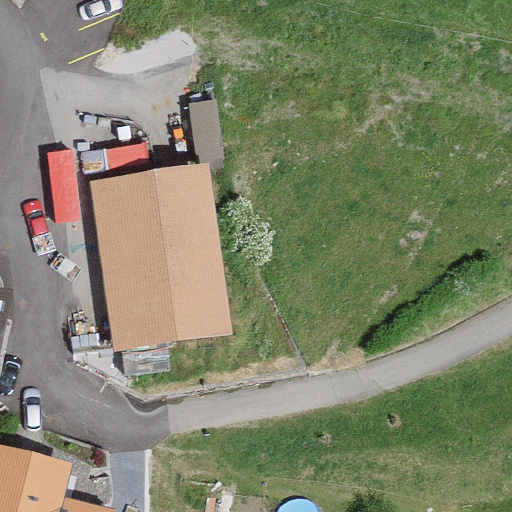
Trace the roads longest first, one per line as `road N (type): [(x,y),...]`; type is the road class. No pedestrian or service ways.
road 1 (residential): [(0,229),(30,270),(44,354),(59,387),(121,421),(159,422),(367,384),(511,321)]
road 2 (residential): [(0,179),(18,89),(0,23)]
